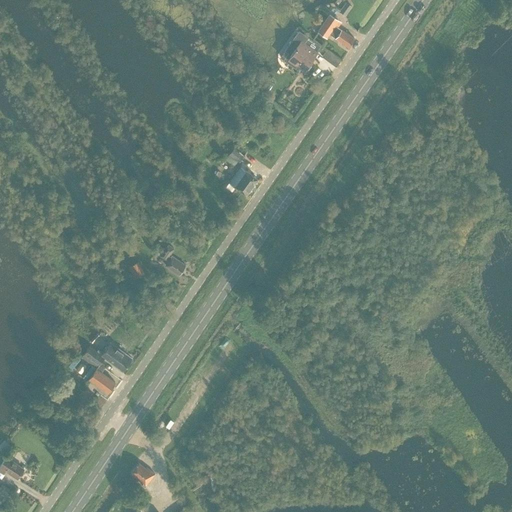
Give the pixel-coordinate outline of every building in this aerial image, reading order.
[(339,11),(345,16),(352,7),(345,2),(339,11)] [(328,13),(320,25),(316,31),(326,37),(329,33),(336,37),(335,38),(349,47),(354,38),(341,29),(333,24),(337,18),(328,13)] [(317,52),(314,50),(318,45),(307,38),(308,37),(298,30),(279,57),(297,70),(299,66),(305,69),(317,52)] [(244,156),(234,148),(229,155),(239,163),(244,156)] [(230,182),(246,194),(257,179),(241,167),(230,182)] [(179,274),(186,265),(172,255),(171,257),(169,255),(174,248),(168,244),(161,255),(169,260),(166,265),(179,274)] [(129,266),(135,277),(144,273),(138,262),(129,266)] [(119,274),(123,281),(130,277),(126,270),(119,274)] [(91,346),(86,352),(101,363),(106,357),(123,370),(132,358),(111,343),(102,355),(91,346)] [(86,352),(85,354),(82,358),(96,368),(89,378),(107,392),(115,381),(102,371),(104,368),(100,365),(101,363),(86,352)] [(81,363),(76,369),(81,373),(86,367),(81,363)] [(196,411),(200,400),(193,398),(189,409),(196,411)] [(0,443),(0,450),(4,453),(10,445),(3,440),(0,443)] [(6,457),(0,466),(0,470),(4,473),(6,470),(18,478),(24,469),(12,460),(12,461),(6,457)] [(146,468),(139,462),(131,472),(146,484),(155,473),(147,467),(146,468)] [(204,475),(206,493),(215,492),(212,474),(204,475)] [(5,491),(0,486),(0,502),(1,503),(10,492),(6,489),(5,491)]
